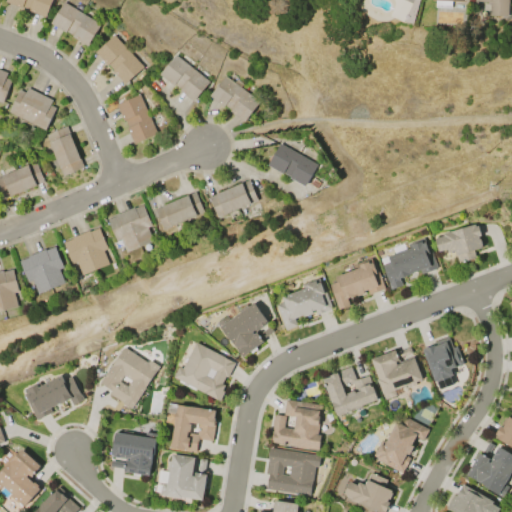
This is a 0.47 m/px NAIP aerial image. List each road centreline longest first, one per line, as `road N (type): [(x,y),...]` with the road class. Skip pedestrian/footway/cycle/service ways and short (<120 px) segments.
road 1 (residential): [(231,511),(250,407),(277,370),(511,274)]
road 2 (residential): [(421,511),(494,384),(476,291)]
road 3 (residential): [(0,235),(214,145)]
road 4 (residential): [(119,179),(70,79),(0,39)]
